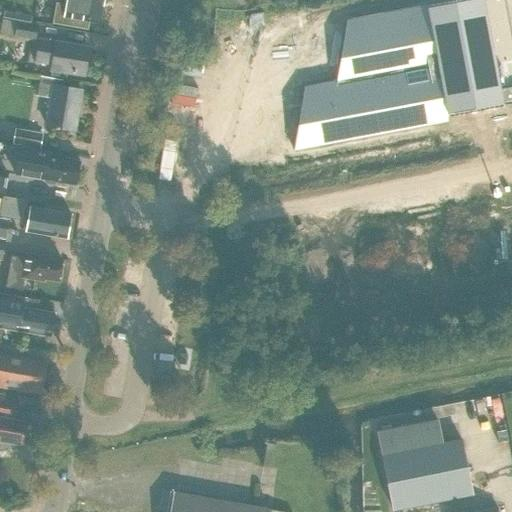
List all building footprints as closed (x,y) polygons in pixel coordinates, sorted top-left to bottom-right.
[(67,0),(65,17),(76,19),(100,23),(102,6),(107,3),(107,0),(67,0)] [(302,90),(294,154),(450,123),(448,115),(493,106),(493,109),(511,104),(511,41),(503,0),(460,0),(347,21),(334,84),(302,90)] [(329,12),(361,6),(359,0),(338,0),(328,2),(329,12)] [(14,19),(2,17),(0,28),(0,34),(11,36),(14,19)] [(35,40),(38,25),(17,22),(14,37),(35,40)] [(84,74),(89,48),(39,40),(35,61),(52,64),(51,75),(62,77),(63,71),(84,74)] [(75,131),(82,91),(61,87),(62,80),(41,76),(37,97),(51,99),(46,126),(75,131)] [(40,148),(42,134),(16,129),(14,143),(40,148)] [(47,164),(36,162),(37,155),(24,153),(20,175),(48,180),(47,183),(56,185),(57,182),(76,185),(80,162),(48,157),(47,164)] [(67,238),(71,214),(27,207),(28,200),(3,196),(0,214),(0,216),(22,220),(23,218),(28,219),(26,231),(67,238)] [(8,220),(0,218),(0,238),(5,239),(8,220)] [(48,259),(48,256),(27,253),(26,259),(11,256),(6,287),(22,290),(24,278),(44,281),(45,278),(60,281),(63,262),(48,259)] [(54,313),(37,310),(39,301),(0,294),(0,320),(21,324),(19,331),(50,336),(54,313)] [(180,354),(179,364),(186,365),(188,355),(180,354)] [(46,363),(8,356),(7,360),(0,358),(0,386),(41,393),(46,363)] [(14,414),(17,401),(0,398),(0,447),(6,447),(7,442),(21,445),(25,423),(11,420),(12,414),(14,414)] [(383,416),(384,425),(439,417),(437,407),(383,416)] [(472,495),(461,439),(443,443),(438,419),(377,431),(382,456),(393,511),(472,495)] [(268,509),(175,493),(175,492),(173,492),(170,511),(269,511),(270,509),(268,509)]
